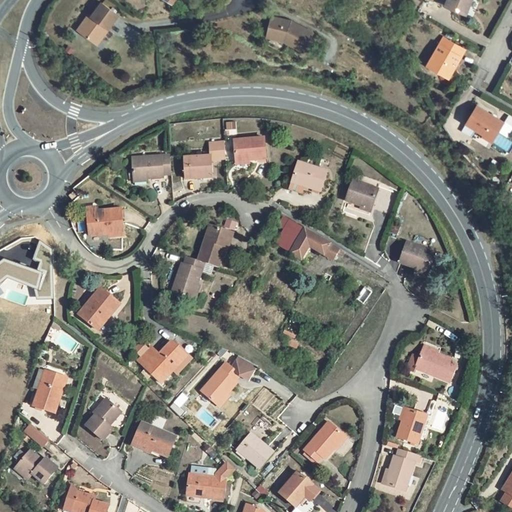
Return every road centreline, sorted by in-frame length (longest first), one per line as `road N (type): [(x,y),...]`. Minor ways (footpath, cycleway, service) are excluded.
road 1 (tertiary): [(128,122),(226,95),(274,93),(324,104),(429,172),(471,234),(496,319),(482,420),(441,511)]
road 2 (residential): [(267,209),(233,198),(195,203),(142,252),(113,266),(90,263),(67,242),(41,196)]
road 3 (residential): [(349,511),(362,482),(379,368)]
road 4 (unclassified): [(128,122),(83,118),(53,100),(21,44)]
